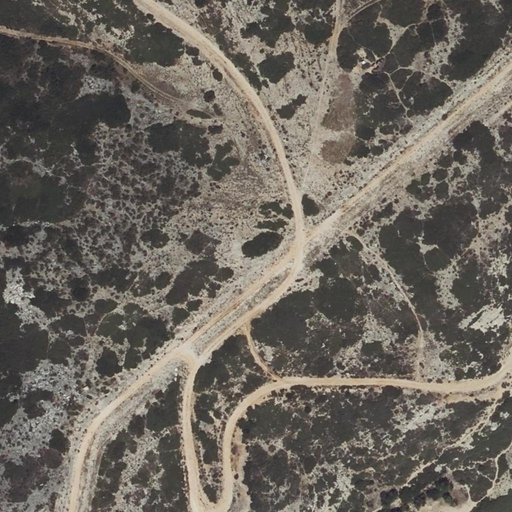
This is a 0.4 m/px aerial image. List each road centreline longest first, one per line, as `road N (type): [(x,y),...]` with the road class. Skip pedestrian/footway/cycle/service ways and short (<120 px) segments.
road 1 (track): [(155,0),(229,60),(265,112),(305,242),(288,281),(208,347),(191,375),(188,437),(209,511)]
road 2 (track): [(213,511),(223,495),(226,424),(265,387),(296,379),(478,384),(511,362)]
road 3 (track): [(73,511),(90,431),(105,411),(305,242)]
